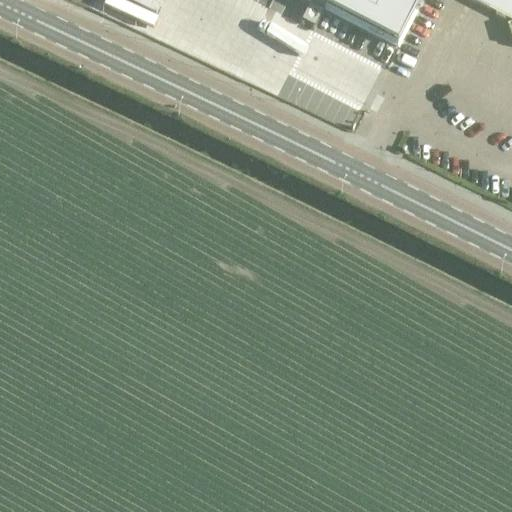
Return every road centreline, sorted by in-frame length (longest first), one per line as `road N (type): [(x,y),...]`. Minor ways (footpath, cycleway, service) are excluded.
road 1 (track): [(511,328),(0,76)]
road 2 (secondary): [(511,253),(0,7)]
road 3 (unknown): [(230,0),(415,100)]
